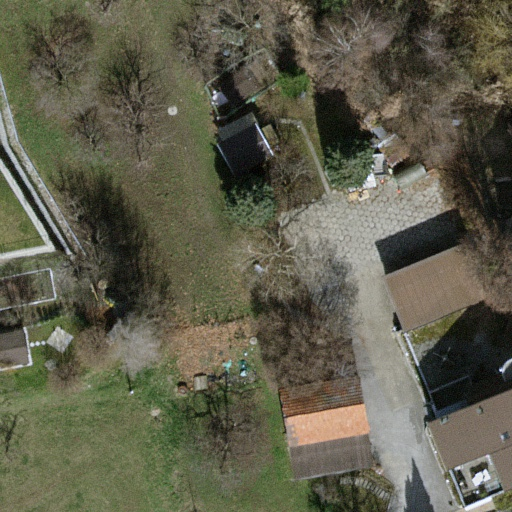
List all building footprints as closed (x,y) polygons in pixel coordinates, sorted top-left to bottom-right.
[(241,135),(207,153),(228,191),(262,172),(241,135)] [(511,215),(502,221),(511,238),(511,215)] [(511,309),(485,242),(376,281),(410,396),(511,340),(511,309)] [(353,377),(269,382),(285,478),(363,468),(353,377)] [(511,392),(422,423),(449,503),(511,483),(511,392)]
